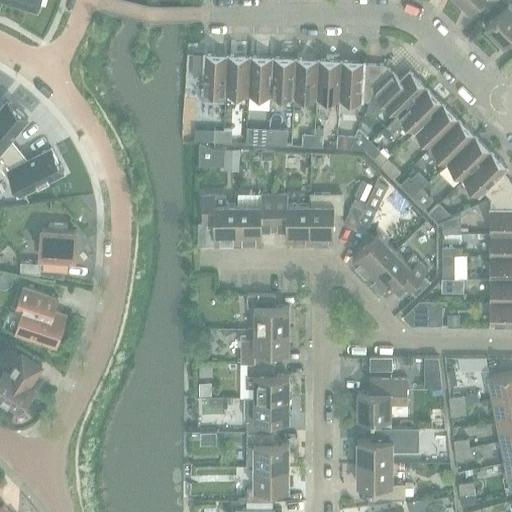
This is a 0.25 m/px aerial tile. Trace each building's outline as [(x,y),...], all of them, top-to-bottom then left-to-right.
[(485,11),(496,0),(458,0),(469,10),(477,3),(485,11)] [(511,37),(511,6),(508,2),(485,26),(503,44),(511,37)] [(203,52),(201,91),(225,92),(227,54),(203,52)] [(227,54),(225,92),(248,93),(250,55),(227,54)] [(250,55),(248,93),(271,94),(273,56),(250,55)] [(273,56),(271,94),(294,96),(296,57),(273,56)] [(294,96),(293,110),(301,110),(302,96),(316,97),(319,58),(296,57),(294,96)] [(319,58),(316,97),(339,98),(341,60),(319,58)] [(341,60),(339,98),(370,100),(374,89),(385,63),(365,62),(365,61),(341,60)] [(374,89),(370,100),(385,106),(388,103),(398,113),(426,86),(409,69),(400,78),(385,63),(374,89)] [(398,113),(387,125),(393,131),(404,119),(414,129),(442,102),(426,86),(398,113)] [(7,100),(0,107),(0,163),(19,148),(11,138),(28,118),(7,100)] [(442,102),(414,129),(430,145),(458,118),(442,102)] [(458,118),(430,145),(447,162),(474,134),(458,118)] [(224,128),(197,126),(197,139),(214,146),(214,140),(223,140),(224,128)] [(269,131),(269,143),(286,144),(287,128),(270,127),(269,131)] [(224,128),(223,140),(231,141),(232,129),(224,128)] [(252,130),(251,142),(269,143),(269,131),(252,130)] [(301,132),(301,145),(314,145),(314,133),(301,132)] [(314,133),(314,145),(322,146),(323,133),(314,133)] [(337,134),(336,147),(350,147),(351,135),(337,134)] [(474,134),(447,162),(463,178),(490,150),(474,134)] [(19,148),(0,163),(0,164),(7,174),(18,194),(63,171),(51,146),(27,158),(19,148)] [(380,149),(373,156),(380,163),(387,156),(380,149)] [(490,150),(463,178),(480,195),(484,191),(491,197),(511,188),(511,181),(503,172),(507,168),(490,150)] [(387,156),(380,163),(394,177),(400,170),(387,156)] [(409,174),(400,183),(407,190),(413,196),(421,187),(426,182),(419,174),(414,179),(409,174)] [(366,202),(354,227),(365,232),(377,207),(387,185),(376,180),(366,202)] [(421,187),(413,196),(418,201),(424,207),(433,198),(421,187)] [(511,188),(491,197),(491,231),(511,231),(511,188)] [(215,192),(202,192),(202,220),(214,220),(214,239),(238,239),(238,202),(225,202),(225,192),(215,192)] [(261,192),(238,192),(238,202),(238,239),(262,239),(262,220),(274,220),(274,192),(261,192)] [(287,193),(274,192),(274,220),(286,220),(286,239),(310,239),(310,203),(287,202),(287,193)] [(334,193),(310,193),(310,203),(310,239),(334,239),(334,203),(334,193)] [(355,196),(343,222),(354,227),(366,202),(355,196)] [(46,251),(45,263),(66,264),(67,252),(75,253),(77,230),(67,229),(68,223),(49,222),(49,228),(42,228),(41,250),(46,251)] [(511,231),(491,231),(491,254),(511,253),(511,231)] [(378,232),(352,257),(369,274),(395,249),(378,232)] [(455,245),(443,245),(443,254),(455,254),(455,245)] [(395,249),(369,274),(386,292),(392,285),(401,294),(408,288),(415,295),(430,280),(423,272),(428,268),(413,253),(405,259),(395,249)] [(511,253),(491,254),(491,277),(511,276),(511,253)] [(455,254),(443,254),(443,262),(455,262),(455,254)] [(40,273),(41,262),(22,261),(20,269),(40,273)] [(511,276),(491,277),(491,300),(511,299),(511,276)] [(22,312),(16,331),(55,344),(65,314),(53,310),(58,297),(24,285),(15,310),(22,312)] [(275,293),(247,293),(247,305),(255,305),(255,327),(289,327),(289,305),(275,305),(275,293)] [(419,300),(403,315),(411,323),(429,323),(429,299),(419,300)] [(442,299),(429,299),(429,323),(442,323),(442,299)] [(511,299),(491,300),(490,324),(511,323),(511,299)] [(255,338),(240,338),(240,361),(247,361),(275,362),(275,350),(289,350),(289,327),(255,327),(255,338)] [(2,399),(19,410),(34,387),(30,384),(42,365),(22,352),(10,371),(5,368),(0,375),(0,400),(1,401),(2,399)] [(247,373),(246,373),(246,386),(255,386),(254,396),(289,396),(289,374),(275,374),(275,362),(247,361),(247,373)] [(511,370),(489,375),(493,397),(511,392),(511,370)] [(407,403),(407,377),(369,377),(369,391),(358,391),(358,417),(391,417),(391,403),(407,403)] [(511,392),(493,397),(498,418),(511,415),(511,392)] [(449,396),(450,405),(463,403),(462,395),(449,396)] [(254,396),(244,396),(244,418),(247,418),(247,430),(275,430),(275,418),(289,418),(289,396),(254,396)] [(463,403),(450,405),(451,414),(464,412),(463,403)] [(511,415),(498,418),(502,440),(511,437),(511,415)] [(371,438),(358,438),(358,461),(392,461),(393,449),(419,449),(419,426),(371,426),(371,438)] [(275,430),(247,430),(247,443),(247,465),(254,465),(289,465),(289,442),(275,442),(275,430)] [(511,437),(502,440),(506,461),(511,460),(511,437)] [(454,439),(455,448),(468,447),(467,438),(454,439)] [(468,447),(455,448),(456,457),(469,456),(468,447)] [(392,461),(358,461),(357,483),(377,483),(377,496),(405,496),(405,483),(392,483),(392,461)] [(254,487),(247,487),(247,499),(275,499),(275,487),(289,487),(289,465),(254,465),(254,487)] [(459,482),(460,493),(473,492),(472,481),(459,482)] [(0,506),(0,511),(10,511),(3,503),(0,506)]
